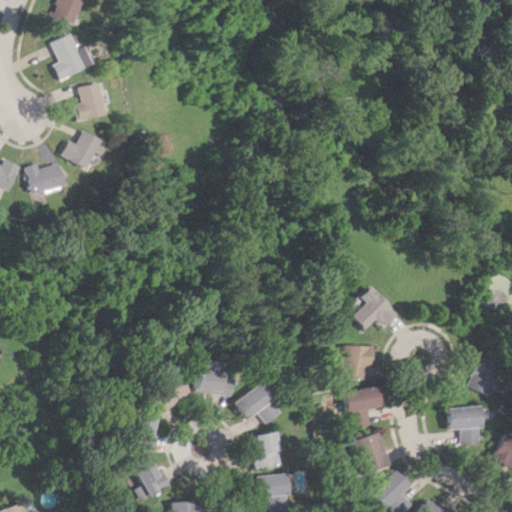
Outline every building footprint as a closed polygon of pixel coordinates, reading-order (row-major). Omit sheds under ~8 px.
[(74,0),(66,25),(44,15),(49,5),(47,3),(47,0),(74,0)] [(63,32),(71,48),(78,45),(88,64),(55,80),(48,63),(54,61),(48,49),(45,42),(63,32)] [(73,86),(93,82),(101,114),(73,121),(69,104),(77,102),(74,91),(73,86)] [(79,129),(98,139),(94,145),(101,149),(97,159),(95,157),(93,163),(86,159),(81,169),(56,153),(64,139),(71,143),(77,133),(79,129)] [(0,157),(16,166),(3,191),(0,189),(0,157)] [(20,166),(33,163),(34,168),(51,163),(54,163),(61,185),(28,194),(20,166)] [(353,284),(384,316),(379,321),(372,327),(366,324),(363,327),(358,322),(349,332),(334,317),(351,302),(343,295),(353,284)] [(330,343),(362,344),(361,367),(358,368),(357,372),(356,381),(332,378),(330,343)] [(463,353),(485,367),(473,397),(449,385),(455,375),(451,373),(463,353)] [(195,358),(222,362),(220,368),(222,368),(221,377),(217,377),(218,379),(230,380),(229,397),(220,396),(191,391),(193,373),(195,373),(195,358)] [(178,375),(189,392),(166,410),(160,416),(146,397),(178,375)] [(253,381),(269,399),(267,400),(277,413),(264,424),(259,418),(253,412),(242,420),(229,401),(253,381)] [(338,390),(367,385),(372,407),(361,409),(362,416),(363,424),(346,427),(338,390)] [(431,405),(464,403),(465,408),(477,412),(478,421),(465,422),(465,427),(462,427),(465,446),(448,448),(447,438),(446,429),(433,430),(433,419),(431,405)] [(138,413),(158,417),(154,437),(157,437),(156,442),(154,453),(131,448),(138,413)] [(249,435),(271,430),(279,464),(254,468),(253,463),(251,453),(253,453),(249,435)] [(344,440),(370,430),(381,456),(385,464),(357,475),(344,440)] [(499,464),(511,461),(511,432),(492,437),(499,464)] [(129,467),(149,457),(158,472),(163,470),(168,478),(173,488),(149,503),(129,467)] [(387,511),(366,491),(387,468),(404,485),(397,494),(406,505),(401,511),(387,511)] [(253,475),(284,472),(288,508),(267,509),(267,504),(266,498),(256,497),(253,475)] [(169,511),(168,502),(196,499),(197,511),(169,511)] [(0,511),(0,507),(14,503),(15,506),(24,505),(31,500),(37,511),(0,511)] [(448,511),(449,511),(437,505),(435,509),(420,500),(413,511),(448,511)]
